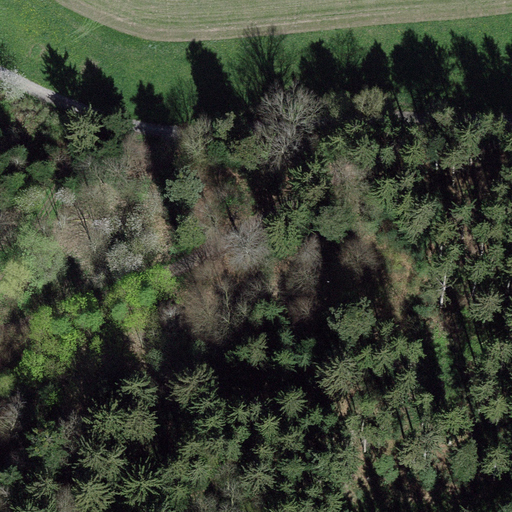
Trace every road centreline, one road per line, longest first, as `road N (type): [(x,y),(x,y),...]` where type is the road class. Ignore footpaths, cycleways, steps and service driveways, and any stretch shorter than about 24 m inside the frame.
road 1 (track): [(511,111),(393,120),(262,222),(116,293),(0,331)]
road 2 (track): [(0,66),(90,110),(163,133),(393,120)]
